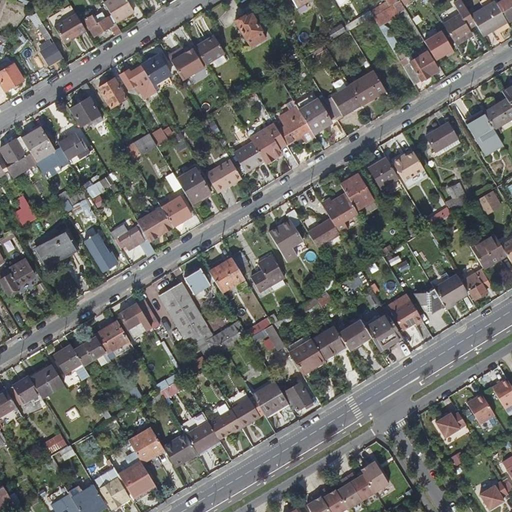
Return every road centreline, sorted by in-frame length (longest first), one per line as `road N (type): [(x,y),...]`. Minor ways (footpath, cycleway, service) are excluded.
road 1 (residential): [(0,360),(511,51)]
road 2 (residential): [(200,0),(0,120)]
road 3 (secondary): [(183,511),(377,397)]
road 4 (residential): [(240,511),(391,421)]
road 5 (secondary): [(377,397),(511,311)]
road 6 (residential): [(391,421),(511,348)]
